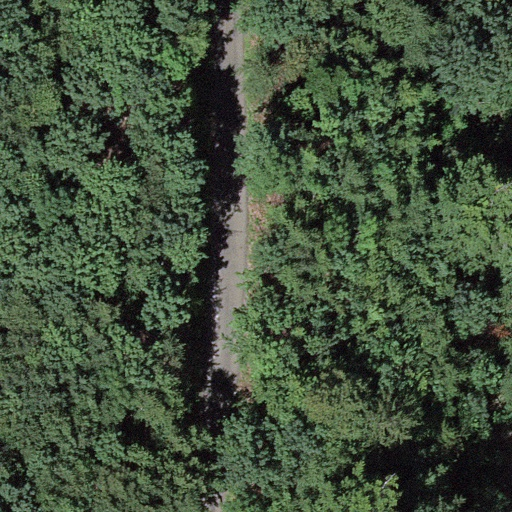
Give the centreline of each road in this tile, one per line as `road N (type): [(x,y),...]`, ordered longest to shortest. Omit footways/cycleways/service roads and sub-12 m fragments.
road 1 (track): [(231,0),(217,347),(193,511)]
road 2 (track): [(435,511),(410,0)]
